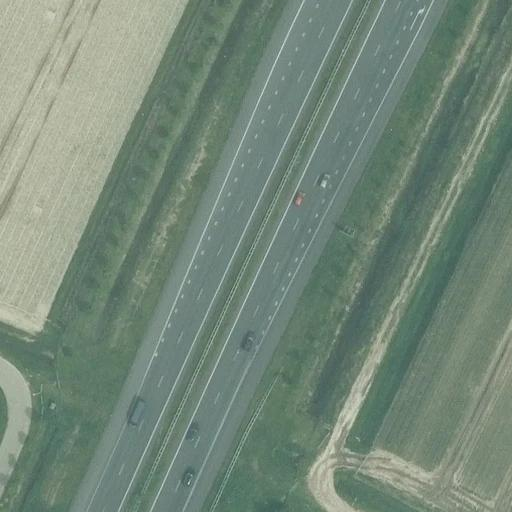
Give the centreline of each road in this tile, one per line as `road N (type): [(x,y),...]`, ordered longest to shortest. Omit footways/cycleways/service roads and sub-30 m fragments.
road 1 (motorway): [(168,511),(405,0)]
road 2 (motorway): [(339,0),(102,511)]
road 3 (track): [(336,511),(322,494),(322,476),(511,76)]
